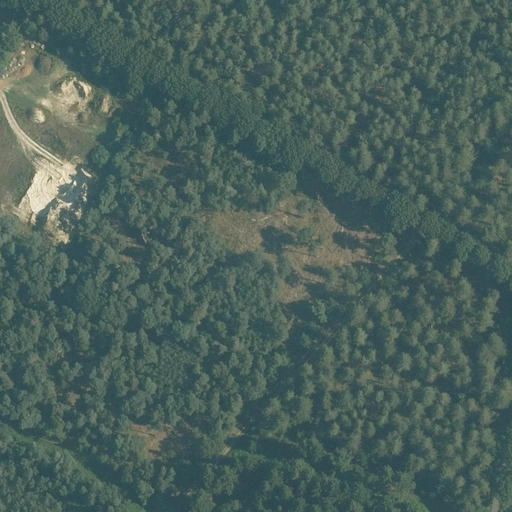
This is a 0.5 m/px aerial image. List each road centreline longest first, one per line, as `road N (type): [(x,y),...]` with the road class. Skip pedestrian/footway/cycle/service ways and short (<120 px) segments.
road 1 (track): [(428,223),(41,0)]
road 2 (track): [(428,223),(170,511)]
road 3 (track): [(428,223),(511,135)]
